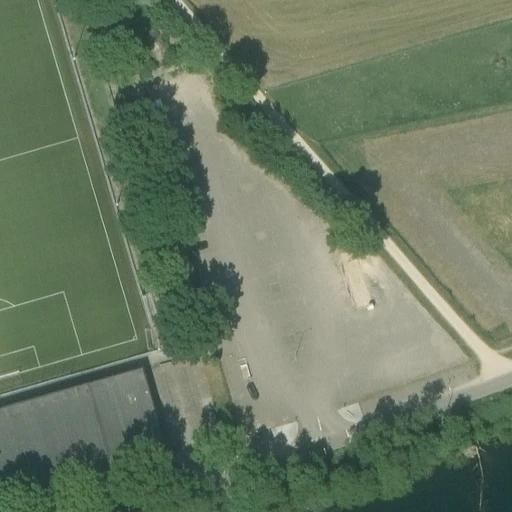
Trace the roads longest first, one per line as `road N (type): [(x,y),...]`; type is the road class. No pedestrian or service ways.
road 1 (track): [(173,0),(487,356)]
road 2 (unclassified): [(111,511),(511,376)]
